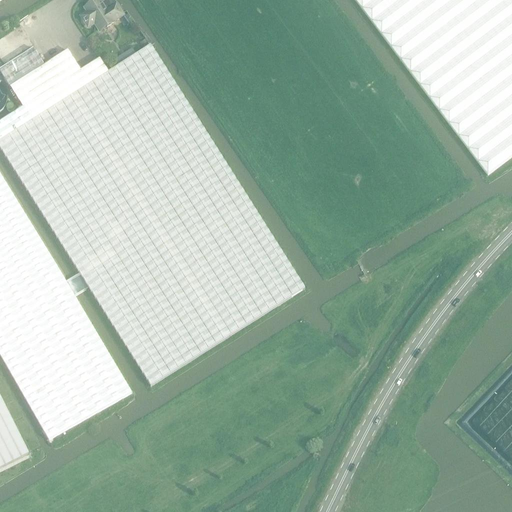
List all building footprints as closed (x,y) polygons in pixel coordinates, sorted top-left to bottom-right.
[(94,27),(99,34),(116,24),(115,23),(125,17),(116,3),(115,4),(112,0),(107,0),(102,3),(100,0),(96,0),(83,8),(86,13),(79,17),(87,31),(94,27)] [(511,0),(355,0),(488,176),(511,158),(511,0)] [(127,16),(122,20),(127,26),(132,22),(128,15),(127,16)] [(146,40),(140,44),(143,50),(149,46),(146,40)] [(108,73),(0,141),(0,149),(79,275),(65,282),(74,297),(88,289),(98,304),(150,388),(282,304),(304,291),(150,46),(108,73)] [(0,74),(22,109),(0,122),(0,141),(108,73),(99,60),(80,72),(67,52),(44,66),(33,50),(0,70),(0,74)] [(0,355),(49,441),(131,394),(74,297),(65,282),(58,270),(17,204),(0,175),(0,355)] [(0,474),(34,458),(0,390),(0,474)]
